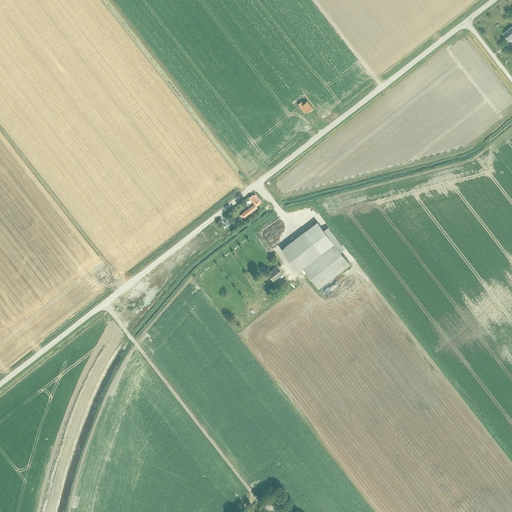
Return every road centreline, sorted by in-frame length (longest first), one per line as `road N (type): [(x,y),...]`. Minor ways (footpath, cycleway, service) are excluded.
road 1 (unclassified): [(0,384),(465,21)]
road 2 (track): [(511,464),(351,262)]
